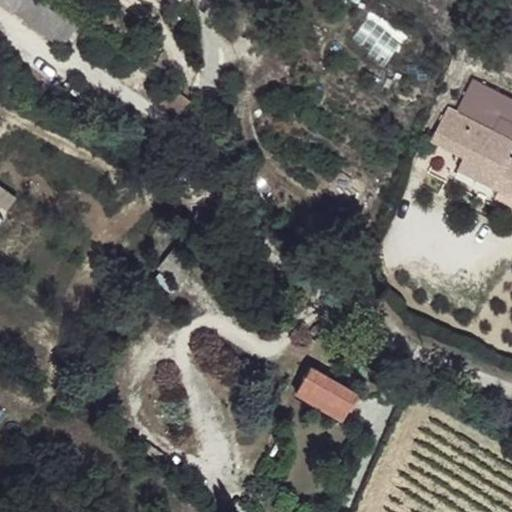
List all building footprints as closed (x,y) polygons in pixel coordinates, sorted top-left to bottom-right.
[(75,35),(30,0),(0,0),(0,6),(60,52),(75,35)] [(190,103),(171,86),(163,99),(181,113),(190,103)] [(494,130),(448,109),(436,138),(479,163),(494,130)] [(511,123),(502,119),(494,130),(511,138),(511,123)] [(511,143),(511,138),(494,130),(479,163),(498,172),(511,143)] [(322,368),(312,382),(347,406),(355,392),(322,368)]
